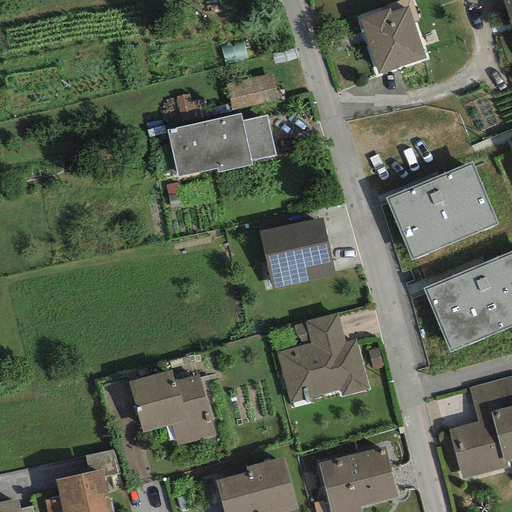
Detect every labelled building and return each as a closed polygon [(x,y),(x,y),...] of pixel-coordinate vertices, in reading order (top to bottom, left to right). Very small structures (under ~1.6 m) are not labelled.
[(511,0),(501,0),(511,30),(511,0)] [(390,9),(359,19),(360,21),(378,74),(425,58),(408,6),(391,12),(390,9)] [(272,74),(225,85),(231,111),(278,101),(272,74)] [(188,93),(175,96),(181,127),(203,122),(198,100),(190,102),(188,93)] [(181,127),(166,130),(177,177),(216,169),(217,172),(251,165),(250,161),(275,156),(266,115),(241,121),(239,114),(203,122),(181,127)] [(472,162),(385,198),(410,260),(498,223),(472,162)] [(177,183),(165,186),(170,209),(183,206),(177,183)] [(271,290),(335,276),(322,218),(259,231),(271,290)] [(511,252),(423,291),(450,354),(511,327),(511,252)] [(305,323),(293,326),(295,336),(298,335),(300,342),(309,340),(310,344),(343,335),(337,312),(304,321),(305,323)] [(310,344),(276,353),(289,404),(340,390),(341,397),(369,390),(355,339),(345,342),(343,335),(310,344)] [(171,425),(176,446),(215,436),(198,374),(173,381),(170,370),(128,382),(142,433),(171,425)] [(477,422),(448,430),(461,479),(506,467),(505,462),(511,459),(511,376),(468,388),(477,422)] [(384,447),(318,464),(330,511),(361,511),(360,507),(397,498),(384,447)] [(113,450),(84,456),(87,473),(102,469),(104,477),(120,474),(113,450)] [(215,481),(223,511),(295,511),(295,509),(297,509),(282,457),(245,467),(247,472),(215,481)] [(44,500),(46,511),(111,511),(104,477),(102,469),(87,473),(55,480),(59,497),(44,500)] [(0,502),(0,511),(20,511),(20,509),(17,499),(0,502)] [(325,511),(323,500),(313,503),(314,511),(325,511)]
